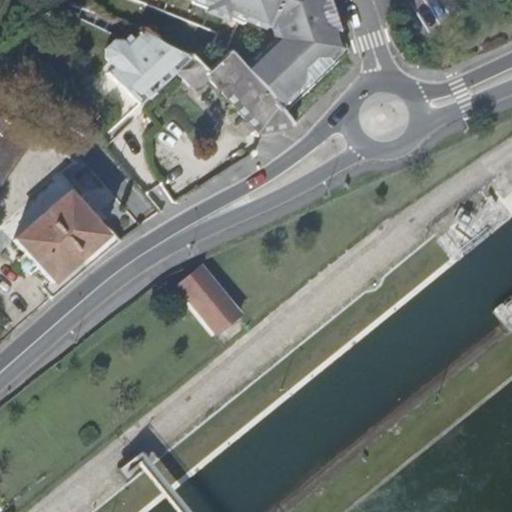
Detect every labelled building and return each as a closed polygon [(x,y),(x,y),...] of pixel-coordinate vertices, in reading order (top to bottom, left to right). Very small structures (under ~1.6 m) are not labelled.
[(195,0),(210,6),(208,12),(224,19),(226,13),(264,29),(266,24),(273,27),(278,42),(245,74),(275,109),(284,100),(289,105),(305,89),(301,85),(307,79),(311,83),(324,71),(319,67),(325,61),(330,65),(344,52),(338,33),(332,35),(329,27),(335,25),(330,8),(324,10),(322,3),(328,1),(327,0),(195,0)] [(188,57),(187,59),(139,33),(137,34),(139,36),(130,43),(126,39),(121,44),(111,43),(104,50),(104,58),(112,67),(106,73),(137,106),(174,72),(188,87),(196,87),(206,78),(256,136),(292,128),(275,109),(245,74),(228,54),(206,75),(188,57)] [(0,133),(4,136),(11,124),(0,116),(0,133)] [(17,118),(0,142),(0,186),(37,132),(17,118)] [(12,240),(50,284),(103,238),(65,194),(12,240)] [(200,265),(175,285),(216,336),(240,316),(200,265)] [(141,469),(148,464),(139,453),(113,474),(122,485),(141,469)]
